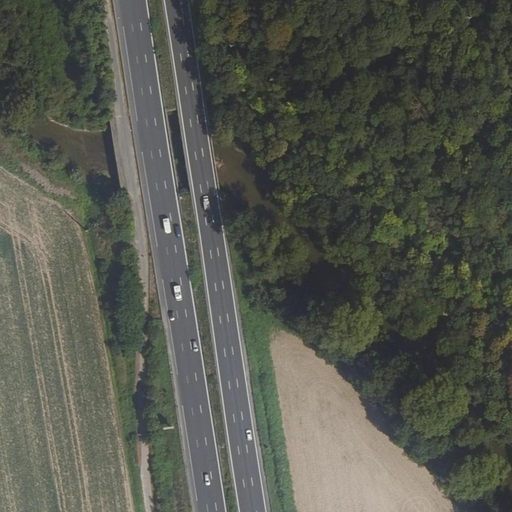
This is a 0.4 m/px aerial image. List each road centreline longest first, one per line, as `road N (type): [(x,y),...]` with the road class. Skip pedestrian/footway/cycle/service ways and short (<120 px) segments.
road 1 (trunk): [(132,0),(212,511)]
road 2 (trunk): [(254,511),(176,0)]
